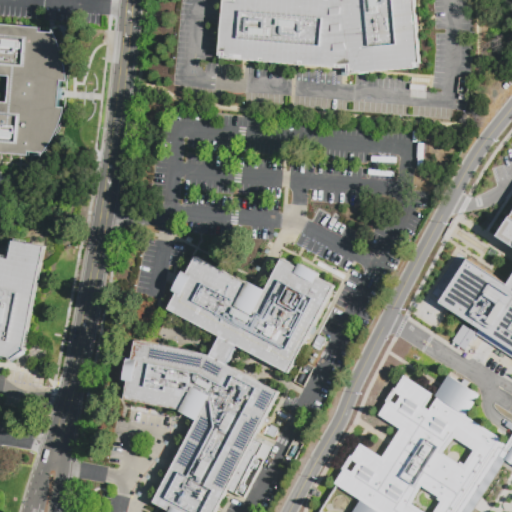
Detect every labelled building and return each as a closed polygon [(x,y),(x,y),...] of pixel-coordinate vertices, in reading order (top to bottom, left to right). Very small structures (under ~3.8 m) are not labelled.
[(415,0),(422,68),(417,68),(417,69),(352,75),(352,77),(343,77),(343,70),(221,60),(221,57),(219,57),(219,53),(222,53),(224,0),(415,0)] [(0,154),(0,103),(8,104),(10,76),(0,75),(0,25),(40,28),(39,32),(52,33),(53,30),(59,43),(64,56),(67,70),(67,82),(61,82),(59,108),(65,108),(63,119),(59,130),(53,141),(45,154),(42,157),(42,153),(29,152),(29,156),(0,154)] [(460,79),(469,80),(467,96),(458,95),(460,79)] [(511,348),(482,329),(442,304),(470,261),(509,286),(511,281),(511,244),(500,237),(511,217),(511,348)] [(18,360),(0,356),(0,257),(11,260),(16,241),(47,247),(26,354),(18,360)] [(335,287),(289,375),(238,348),(228,366),(279,393),(255,439),(272,448),(245,500),(228,491),(217,511),(169,511),(154,504),(198,421),(182,412),(126,401),(129,382),(125,381),(128,360),(133,361),(136,342),(208,356),(211,357),(218,342),(218,340),(218,339),(218,337),(169,310),(178,294),(174,292),(185,272),(188,274),(197,258),(248,285),(250,282),(266,291),(282,260),(299,268),(301,265),(321,275),(319,279),(335,287)] [(511,511),(353,511),(361,500),(359,499),(358,501),(348,495),(349,493),(347,491),(346,493),(337,487),(338,485),(335,484),(345,468),(352,473),(357,465),(350,461),(361,444),(383,458),(401,430),(400,429),(398,430),(378,417),(389,400),(397,404),(401,398),(393,393),(404,375),(434,394),(425,407),(430,411),(437,399),(435,398),(449,376),(462,384),(465,380),(470,383),(467,387),(480,396),(467,417),(501,439),(499,441),(506,445),(511,435),(511,511)]
